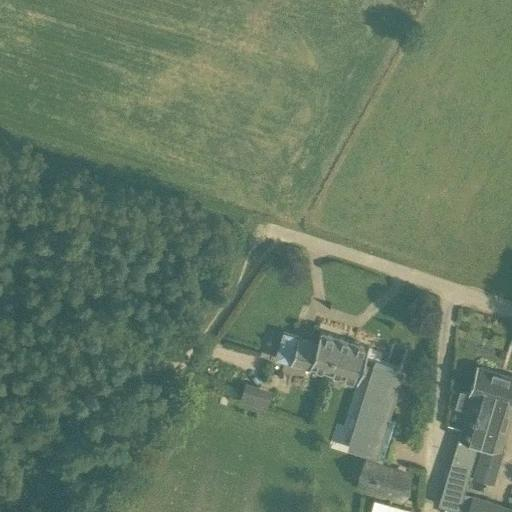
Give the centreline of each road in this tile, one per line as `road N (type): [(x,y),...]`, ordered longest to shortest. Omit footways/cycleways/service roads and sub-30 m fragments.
road 1 (track): [(188,356),(273,228),(0,142)]
road 2 (unclassified): [(273,228),(511,307)]
